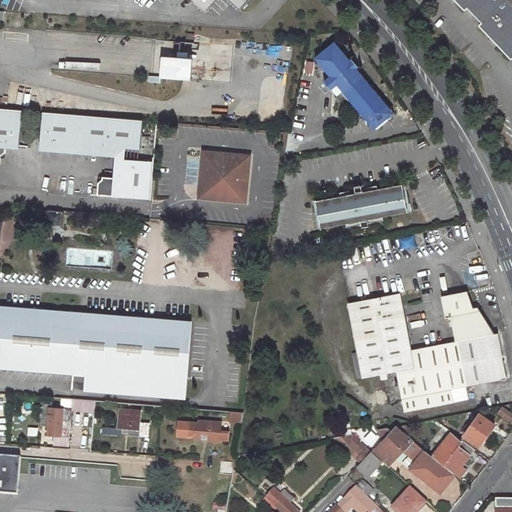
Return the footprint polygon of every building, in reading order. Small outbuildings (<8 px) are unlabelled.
[(193,0),(206,12),(217,0),(229,0),(240,10),(250,0),(193,0)] [(511,0),(460,0),(465,5),(464,6),(467,9),(470,7),(484,22),(481,25),(484,28),(486,26),(511,54),(510,55),(511,57),(511,0)] [(486,26),(484,28),(510,55),(511,54),(486,26)] [(185,33),(184,42),(193,43),(194,34),(185,33)] [(338,46),(331,45),(315,59),(330,77),(324,82),(331,90),(338,85),(375,130),(391,116),(391,109),(376,90),(368,90),(369,82),(357,69),(359,67),(352,59),(350,60),(338,46)] [(187,78),(188,56),(157,55),(156,77),(187,78)] [(24,110),(0,107),(0,163),(1,163),(2,155),(6,152),(7,152),(8,142),(21,143),(24,110)] [(90,118),(44,112),(39,153),(84,156),(90,118)] [(247,204),(252,157),(206,152),(203,173),(202,186),(207,186),(214,195),(213,200),(247,204)] [(187,157),(186,181),(196,181),(197,158),(187,157)] [(152,200),(155,162),(122,159),(120,178),(104,177),(104,179),(100,182),(99,195),(152,200)] [(407,183),(316,202),(321,229),(412,211),(407,183)] [(207,186),(202,186),(200,198),(213,200),(214,195),(207,186)] [(400,293),(347,304),(362,378),(397,371),(405,412),(454,402),(451,389),(507,378),(498,333),(495,334),(480,310),(475,311),(468,291),(441,296),(446,318),(452,317),(456,342),(411,350),(400,293)] [(0,368),(74,373),(73,386),(72,398),(83,399),(159,406),(222,411),(223,400),(187,397),(190,355),(209,357),(211,330),(192,328),(193,321),(0,305),(0,368)] [(56,385),(55,397),(72,398),(73,386),(56,385)] [(48,426),(47,435),(61,435),(62,421),(70,421),(71,409),(51,407),(51,402),(42,402),(41,417),(47,418),(46,426),(48,426)] [(511,414),(502,407),(497,413),(511,423),(511,421),(511,414)] [(129,428),(129,434),(148,436),(149,423),(139,422),(140,410),(120,409),(118,427),(129,428)] [(480,414),(461,439),(474,448),(476,450),(486,437),(495,425),(480,414)] [(179,420),(177,437),(201,439),(201,434),(208,435),(208,440),(210,442),(220,443),(220,441),(228,441),(229,431),(221,430),(222,421),(199,419),(198,422),(179,420)] [(450,424),(447,429),(451,432),(457,437),(461,432),(450,424)] [(388,427),(377,429),(385,437),(373,450),(389,464),(402,449),(415,462),(410,469),(440,492),(446,484),(454,473),(432,455),(397,426),(392,431),(388,427)] [(451,432),(432,455),(454,473),(460,466),(466,458),(474,448),(461,439),(457,437),(451,432)] [(353,434),(334,437),(359,462),(370,450),(353,434)] [(370,452),(356,467),(367,477),(381,462),(370,452)] [(21,458),(0,456),(0,492),(18,494),(21,458)] [(232,474),(233,468),(234,462),(220,461),(219,473),(232,474)] [(460,466),(454,473),(460,477),(465,470),(460,466)] [(363,480),(357,486),(367,496),(372,490),(363,480)] [(335,507),(330,511),(344,511),(352,505),(359,511),(378,511),(381,510),(367,496),(357,486),(356,485),(335,507)] [(416,511),(420,508),(419,507),(425,500),(410,487),(392,508),(396,511),(416,511)] [(274,488),(265,498),(267,500),(272,504),(280,511),(297,511),(298,511),(290,504),(294,499),(284,490),(280,494),(274,488)] [(511,511),(511,497),(495,497),(495,511),(511,511)]
